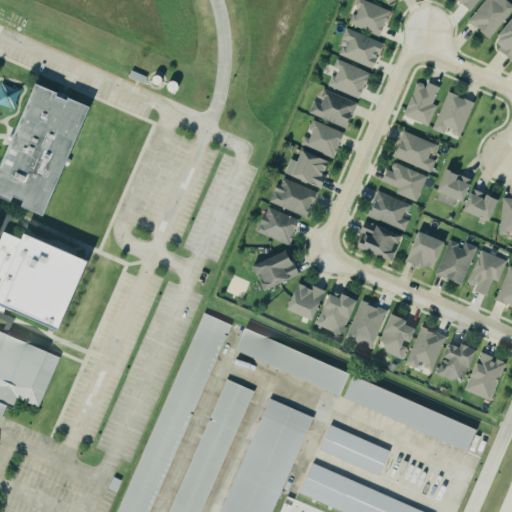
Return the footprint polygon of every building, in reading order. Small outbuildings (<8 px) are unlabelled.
[(352,24),(383,37),(394,12),(365,0),(358,0),(356,6),(360,7),(352,24)] [(458,0),(472,11),(481,0),(458,0)] [(490,39),(511,14),(511,4),(507,0),(487,0),(469,20),(490,39)] [(511,22),(500,38),(505,41),(500,48),(511,58),(511,22)] [(376,70),(387,44),(347,28),(342,41),(346,42),(340,55),(376,70)] [(373,74),(339,59),(335,68),(339,69),(331,86),(361,100),(373,74)] [(431,127),(440,106),(435,104),(442,88),(431,83),(429,86),(420,83),(406,116),(431,127)] [(44,218),(91,108),(37,84),(0,169),(0,197),(10,201),(12,197),(23,201),(20,207),(44,218)] [(311,115),(350,129),(360,103),(327,90),(322,103),(316,102),(311,115)] [(432,129),(448,91),(459,96),(458,98),(461,99),(461,97),(473,103),(458,137),(450,133),(451,130),(446,127),(443,134),(432,129)] [(310,138),(307,136),(303,145),(336,159),(347,134),(317,121),(310,138)] [(440,146),(406,131),(395,157),(433,173),(438,161),(434,159),(440,146)] [(332,163),(307,151),(295,176),(324,190),(330,178),(326,176),(332,163)] [(430,177),(396,163),(393,172),(390,170),(385,182),(400,189),(398,194),(419,202),(430,177)] [(495,222),(502,199),(473,189),(476,180),(449,171),(439,201),(458,207),(460,200),(470,204),(467,212),(495,222)] [(321,193),(284,178),(273,203),(310,219),(321,193)] [(413,205),(380,191),(370,216),(407,232),(412,221),(407,219),(413,205)] [(511,199),(505,199),(502,234),(511,235),(511,199)] [(303,222),(271,207),(260,232),(291,246),(303,222)] [(398,261),(405,234),(366,224),(359,251),(398,261)] [(418,263),(416,267),(405,261),(419,231),(443,243),(431,270),(418,263)] [(88,261),(22,233),(20,240),(3,232),(0,238),(0,311),(3,313),(4,309),(58,332),(88,261)] [(480,248),(467,243),(466,247),(452,241),(438,275),(464,286),(480,248)] [(509,261),(483,251),(469,286),(489,295),(495,281),(500,283),(509,261)] [(302,278),(293,252),(256,265),(261,277),(264,276),(269,289),(302,278)] [(511,306),(511,266),(498,301),(511,306)] [(328,291),(315,286),(314,289),(300,284),(291,312),(318,321),(328,291)] [(319,326),(346,337),(361,301),(346,295),(344,299),(332,295),(319,326)] [(349,340),(375,350),(390,311),(363,301),(349,340)] [(115,511),(204,315),(231,327),(149,511),(115,511)] [(387,352),(404,360),(412,343),(414,344),(420,331),(410,326),(412,323),(395,315),(384,341),(391,345),(387,352)] [(435,371),(449,338),(424,327),(408,364),(420,369),(422,365),(435,371)] [(244,329),(348,375),(339,397),(235,351),(244,329)] [(59,358),(0,332),(0,412),(3,406),(10,409),(14,399),(36,409),(59,358)] [(441,376),(460,383),(464,373),(471,375),(480,351),(465,346),(464,349),(452,345),(441,376)] [(468,392),(493,402),(508,363),(483,353),(468,392)] [(352,377),(476,432),(466,454),(342,399),(352,377)] [(166,511),(225,381),(253,393),(199,511),(166,511)] [(218,511),(270,398),(316,418),(273,511),(218,511)] [(319,451),(378,476),(389,451),(329,426),(319,451)] [(299,495),(338,511),(422,511),(313,465),(299,495)]
